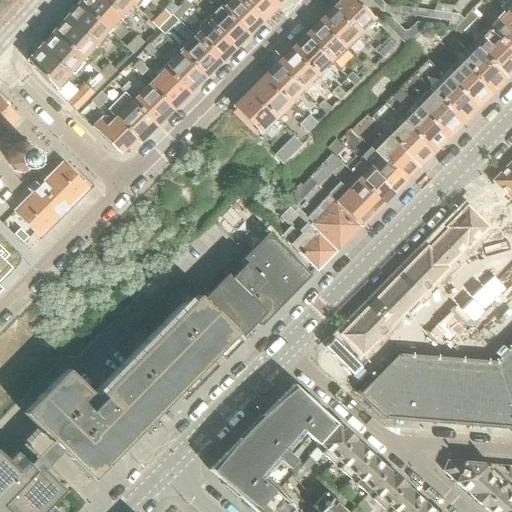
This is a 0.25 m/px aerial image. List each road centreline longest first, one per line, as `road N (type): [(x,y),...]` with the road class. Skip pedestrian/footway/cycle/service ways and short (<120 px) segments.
road 1 (residential): [(282,350),(511,118)]
road 2 (residential): [(308,0),(122,186)]
road 3 (residential): [(122,186),(0,63)]
road 4 (residential): [(167,465),(282,350)]
road 5 (residential): [(122,186),(11,288)]
road 6 (residential): [(380,441),(282,350)]
road 7 (residential): [(380,441),(511,450)]
